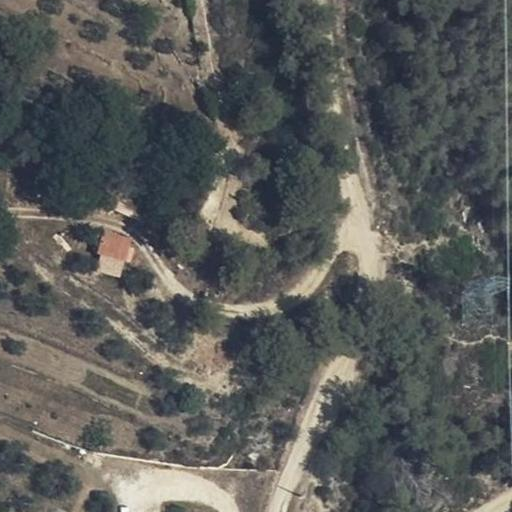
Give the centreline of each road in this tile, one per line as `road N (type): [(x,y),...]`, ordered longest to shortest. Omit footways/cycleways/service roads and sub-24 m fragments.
road 1 (unclassified): [(278,511),(360,329),(372,278),(319,0)]
road 2 (track): [(358,221),(289,301),(250,312),(191,300),(141,238),(113,223),(0,210)]
road 3 (track): [(204,0),(234,156)]
